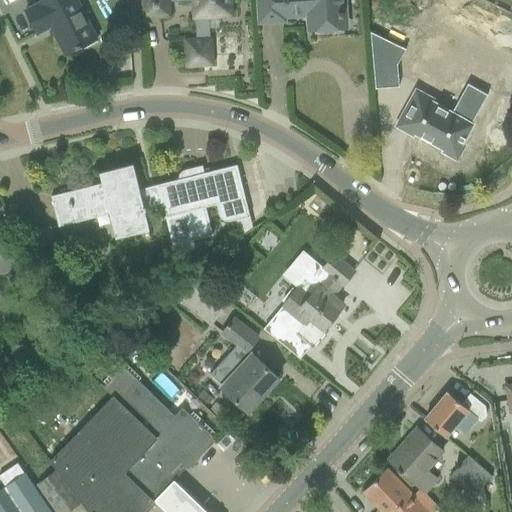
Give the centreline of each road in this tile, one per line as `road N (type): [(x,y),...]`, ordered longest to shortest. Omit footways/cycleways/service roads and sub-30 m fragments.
road 1 (residential): [(0,140),(138,108),(219,114),(292,145),(383,213)]
road 2 (tertiary): [(278,511),(462,313)]
